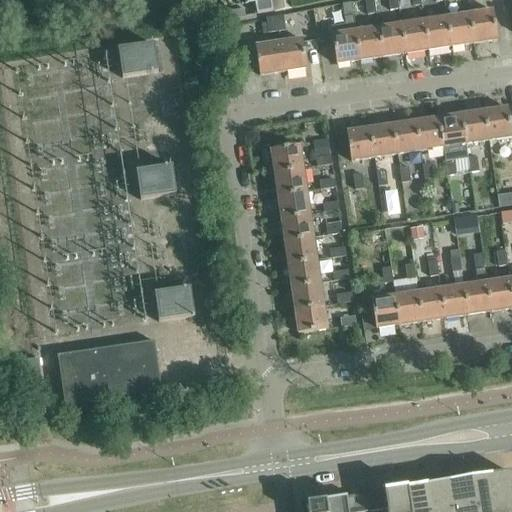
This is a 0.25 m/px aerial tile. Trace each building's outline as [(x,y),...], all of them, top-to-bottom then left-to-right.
[(270,0),(244,0),(245,5),(255,4),(257,15),(273,13),(270,0)] [(289,0),(272,0),(275,12),(291,9),(289,0)] [(376,14),(373,0),(372,0),(365,1),(367,16),(376,14)] [(388,0),(390,9),(390,11),(399,10),(397,0),(388,0)] [(346,26),(331,28),(337,66),(360,62),(356,33),(352,4),(342,5),(345,22),(346,26)] [(244,10),(228,13),(234,19),(245,17),(244,10)] [(498,42),(493,12),(470,16),(474,45),(498,42)] [(447,19),(451,49),(474,45),(470,16),(447,19)] [(286,33),(283,17),(275,18),(277,34),(286,33)] [(267,26),(263,27),(264,36),(277,34),(275,18),(266,19),(267,26)] [(424,23),(429,52),(451,49),(447,19),(424,23)] [(429,52),(424,23),(401,26),(406,55),(429,52)] [(406,55),(401,26),(379,30),(383,59),(406,55)] [(383,59),(379,30),(356,33),(360,62),(383,59)] [(307,70),(302,41),(279,44),(283,73),(307,70)] [(255,48),(260,77),(283,73),(279,44),(255,48)] [(150,46),(118,51),(123,80),(155,75),(150,46)] [(511,138),(511,137),(508,110),(484,113),(488,143),(511,138)] [(461,117),(466,146),(488,143),(484,113),(461,117)] [(461,117),(439,120),(443,149),(445,163),(454,162),(468,160),(466,146),(461,117)] [(443,149),(439,120),(416,123),(420,153),(443,149)] [(420,153),(416,123),(393,127),(397,156),(420,153)] [(397,156),(393,127),(370,130),(375,160),(397,156)] [(347,134),(351,163),(375,160),(370,130),(347,134)] [(327,142),(315,144),(317,159),(330,157),(327,142)] [(300,147),(271,151),(274,175),(304,171),(300,147)] [(317,159),(316,159),(317,168),(332,166),(331,157),(330,157),(317,159)] [(468,160),(470,175),(479,173),(477,159),(468,160)] [(445,163),(447,178),(456,177),(454,162),(445,163)] [(422,167),(425,182),(433,180),(431,165),(422,167)] [(168,168),(136,173),(140,202),(172,197),(168,168)] [(400,170),(402,185),(410,184),(408,169),(400,170)] [(278,198),(307,193),(304,171),(274,175),(278,198)] [(377,174),(379,188),(387,187),(385,172),(377,174)] [(353,177),(355,192),(364,190),(362,176),(353,177)] [(334,180),(319,183),(321,191),(335,189),(334,180)] [(281,221),(310,216),(307,193),(278,198),(281,221)] [(511,194),(497,197),(499,209),(511,206),(511,194)] [(339,212),(338,203),(323,205),(324,214),(339,212)] [(284,243),(314,239),(310,216),(281,221),(284,243)] [(342,235),(341,226),(326,228),(327,237),(342,235)] [(420,229),(408,231),(410,239),(421,237),(420,229)] [(407,231),(395,233),(396,241),(408,239),(407,231)] [(314,239),(284,243),(288,266),(317,262),(314,239)] [(346,257),(344,249),(330,251),(331,260),(346,257)] [(496,254),(499,268),(507,267),(505,252),(496,254)] [(481,255),(473,256),(478,286),(463,288),(468,317),(490,314),(486,285),(481,255)] [(459,259),(450,261),(454,289),(440,292),(445,320),(468,317),(463,288),(459,259)] [(317,262),(288,266),(291,289),(321,284),(317,262)] [(427,264),(429,279),(438,278),(436,263),(427,264)] [(413,266),(405,268),(407,282),(416,281),(413,266)] [(382,271),(384,286),(393,284),(391,269),(382,271)] [(334,282),(349,280),(348,272),(333,274),(334,282)] [(399,327),(422,324),(418,295),(416,281),(407,282),(393,284),(395,298),(399,327)] [(486,285),(490,314),(511,310),(511,303),(509,281),(486,285)] [(321,284),(291,289),(295,312),(324,307),(321,284)] [(186,290),(155,295),(159,324),(191,319),(186,290)] [(445,320),(440,292),(418,295),(422,324),(445,320)] [(351,294),(336,297),(337,305),(352,303),(351,294)] [(371,302),(376,331),(399,327),(395,298),(371,302)] [(298,335),(327,331),(324,307),(295,312),(298,335)] [(340,321),(341,329),(356,327),(355,319),(340,321)] [(153,343),(59,357),(66,405),(160,393),(153,343)] [(38,360),(13,364),(20,413),(46,410),(38,360)] [(497,511),(511,511),(511,475),(510,473),(492,476),(497,511)] [(497,511),(492,476),(471,479),(475,511),(497,511)] [(475,511),(471,479),(449,483),(453,511),(475,511)] [(453,511),(449,483),(428,486),(432,511),(453,511)] [(432,511),(428,486),(407,490),(410,511),(432,511)] [(410,511),(407,490),(384,493),(387,511),(410,511)] [(377,511),(387,511),(384,493),(307,505),(307,511),(377,511)]
